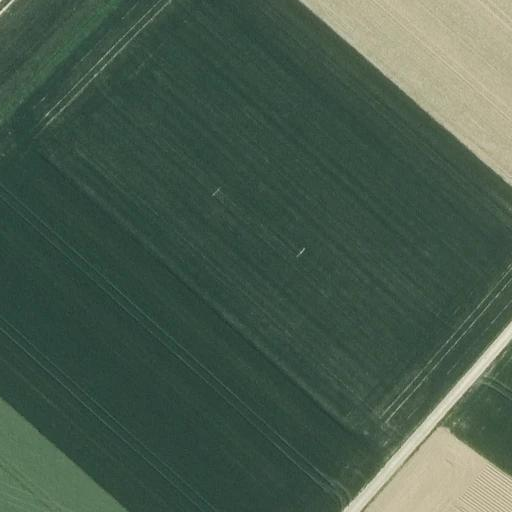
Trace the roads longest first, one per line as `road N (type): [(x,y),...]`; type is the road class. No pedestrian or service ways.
road 1 (track): [(0,151),(150,0)]
road 2 (track): [(379,511),(511,361)]
